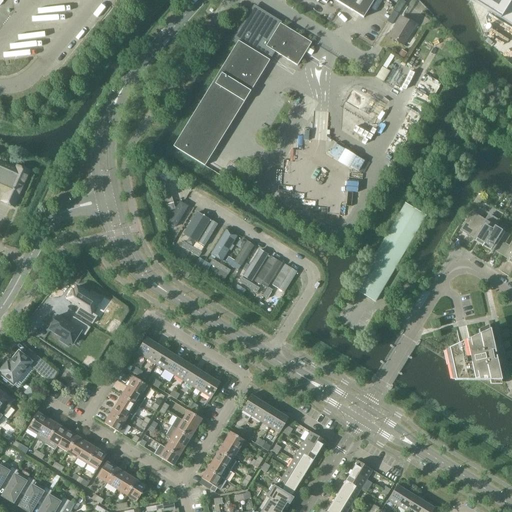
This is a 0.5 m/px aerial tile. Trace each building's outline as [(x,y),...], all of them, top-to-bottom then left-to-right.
[(334,0),(363,18),(374,0),(314,0),(318,2),(319,0),(320,0),(326,3),(328,0),(334,0)] [(402,0),(399,0),(394,10),(399,13),(406,2),(402,0)] [(511,0),(470,0),(511,25),(511,0)] [(239,29),(235,34),(272,57),(275,52),(297,66),(311,43),(281,24),(282,22),(263,11),(262,12),(254,8),(241,30),(239,29)] [(393,11),(387,21),(392,24),(398,14),(393,11)] [(403,45),(415,25),(401,17),(389,36),(403,45)] [(272,57),(235,34),(232,40),(237,44),(173,146),(205,166),(272,57)] [(394,56),(389,53),(382,66),(387,69),(394,56)] [(381,66),(375,77),(384,82),(390,72),(381,66)] [(354,90),(346,103),(359,110),(366,97),(354,90)] [(336,144),(329,154),(338,159),(350,166),(358,171),(364,161),(336,144)] [(0,161),(0,187),(1,188),(0,190),(5,192),(2,201),(14,206),(30,172),(17,166),(16,168),(0,161)] [(162,206),(163,206),(161,199),(172,197),(174,203),(180,201),(181,200),(184,202),(192,188),(157,166),(155,177),(157,189),(160,200),(162,206)] [(479,205),(483,199),(478,196),(474,202),(479,205)] [(174,203),(172,197),(161,199),(163,206),(174,203)] [(174,203),(163,206),(165,212),(175,209),(174,203)] [(373,258),(355,289),(375,301),(403,255),(426,215),(405,203),(373,258)] [(179,230),(192,209),(184,205),(171,226),(179,230)] [(484,246),(497,226),(500,220),(489,214),(486,220),(472,211),(461,230),(468,235),(469,234),(475,239),(474,240),(484,246)] [(198,229),(205,217),(197,213),(185,233),(192,238),(196,232),(198,233),(200,230),(198,229)] [(215,237),(211,235),(218,224),(212,221),(198,243),(204,246),(208,240),(211,243),(215,237)] [(501,255),(508,244),(506,243),(511,235),(497,226),(484,246),(493,252),(494,250),(501,255)] [(222,262),(237,237),(226,230),(211,255),(222,262)] [(181,246),(190,252),(193,247),(184,241),(181,246)] [(239,270),(252,248),(240,241),(226,263),(239,270)] [(507,261),(511,263),(511,242),(510,246),(508,244),(501,255),(508,259),(507,261)] [(202,252),(193,247),(190,252),(199,257),(202,252)] [(250,281),(266,254),(255,247),(238,274),(250,281)] [(265,288),(281,263),(270,257),(255,281),(265,288)] [(211,265),(219,269),(222,265),(213,259),(210,264),(211,265)] [(205,261),(198,271),(204,275),(211,265),(210,264),(205,261)] [(231,270),(222,265),(219,269),(220,270),(228,275),(231,270)] [(284,292),(297,272),(284,265),(272,285),(284,292)] [(183,268),(180,273),(187,277),(190,273),(183,268)] [(220,270),(215,278),(223,283),(228,275),(220,270)] [(239,282),(248,287),(251,283),(242,277),(239,282)] [(260,288),(251,283),(248,287),(257,293),(260,288)] [(237,285),(232,292),(241,298),(245,291),(237,285)] [(73,290),(68,299),(80,307),(76,313),(92,324),(97,316),(92,313),(99,301),(97,300),(99,297),(91,291),(89,295),(77,287),(74,291),(73,290)] [(267,299),(273,290),(268,287),(262,296),(267,299)] [(261,311),(265,305),(260,302),(256,308),(261,311)] [(52,325),(50,329),(62,337),(60,341),(68,346),(70,342),(72,344),(80,332),(85,335),(90,328),(73,318),(69,324),(57,316),(51,324),(52,325)] [(490,329),(449,348),(453,365),(456,380),(501,380),(490,329)] [(137,352),(146,358),(155,343),(146,337),(137,352)] [(146,358),(155,364),(164,349),(155,343),(146,358)] [(57,373),(43,361),(29,349),(24,356),(18,351),(0,372),(0,373),(14,385),(30,366),(51,384),(57,373)] [(165,369),(174,355),(164,349),(155,364),(165,369)] [(165,369),(174,375),(183,360),(174,355),(165,369)] [(174,375),(183,381),(192,366),(183,360),(174,375)] [(193,387),(202,372),(192,366),(183,381),(193,387)] [(202,392),(211,378),(202,372),(193,387),(202,392)] [(127,386),(145,397),(151,388),(133,377),(127,386)] [(220,383),(211,378),(202,392),(211,398),(220,383)] [(122,395),(140,407),(145,397),(127,386),(122,395)] [(0,413),(3,415),(14,401),(0,389),(0,413)] [(34,406),(40,398),(34,393),(27,401),(34,406)] [(116,405),(134,416),(140,407),(122,395),(116,405)] [(242,410),(251,416),(260,401),(251,395),(242,410)] [(251,416),(260,421),(270,407),(260,401),(251,416)] [(110,414),(128,425),(134,416),(116,405),(110,414)] [(260,421),(270,427),(279,412),(270,407),(260,421)] [(188,410),(182,420),(196,429),(202,419),(188,410)] [(28,428),(38,434),(48,419),(38,412),(28,428)] [(288,418),(279,412),(270,427),(279,433),(288,418)] [(123,435),(128,425),(110,414),(105,423),(123,435)] [(190,438),(196,429),(182,420),(177,417),(172,426),(190,438)] [(46,445),(48,440),(57,425),(48,419),(38,434),(35,438),(46,445)] [(48,440),(58,446),(67,430),(57,425),(48,440)] [(166,436),(171,439),(171,438),(185,447),(190,438),(172,426),(166,436)] [(58,446),(67,452),(77,436),(67,430),(58,446)] [(230,432),(224,441),(238,450),(244,440),(230,432)] [(305,441),(319,450),(325,441),(310,432),(305,441)] [(67,452),(77,458),(86,442),(77,436),(67,452)] [(179,456),(185,447),(171,438),(171,439),(165,448),(168,449),(179,456)] [(219,451),(233,459),(238,450),(224,441),(219,451)] [(314,459),(319,450),(305,441),(299,450),(314,459)] [(77,458),(87,464),(96,448),(86,442),(77,458)] [(173,466),(179,456),(168,449),(165,448),(160,445),(154,454),(159,457),(173,466)] [(106,455),(96,448),(87,464),(97,470),(106,455)] [(308,468),(313,460),(314,459),(299,450),(293,459),(308,468)] [(231,471),(236,462),(232,459),(233,459),(219,451),(213,460),(231,471)] [(20,453),(18,457),(19,460),(23,462),(26,456),(20,453)] [(288,468),(302,478),(308,468),(293,459),(288,468)] [(221,477),(225,480),(231,471),(213,460),(207,469),(221,477)] [(358,461),(352,470),(367,479),(372,470),(358,461)] [(97,477),(107,483),(116,468),(106,462),(97,477)] [(0,486),(4,480),(10,484),(16,473),(17,473),(18,470),(11,466),(10,469),(1,464),(0,466),(0,486)] [(107,483),(117,489),(126,474),(116,468),(107,483)] [(282,478),(297,487),(302,478),(288,468),(282,478)] [(225,480),(221,477),(207,469),(202,479),(213,485),(210,490),(214,493),(217,488),(220,490),(226,481),(225,480)] [(361,488),(366,480),(367,479),(352,470),(346,479),(361,488)] [(16,473),(10,484),(2,496),(13,502),(21,490),(27,494),(32,485),(32,486),(35,480),(28,476),(27,479),(17,473),(16,473)] [(56,474),(52,481),(53,482),(49,489),(52,491),(61,477),(56,474)] [(117,489),(126,495),(136,480),(126,474),(117,489)] [(87,482),(79,476),(76,481),(81,484),(86,487),(90,481),(88,480),(87,482)] [(276,487),(291,496),(297,487),(282,478),(276,487)] [(355,498),(361,489),(361,488),(346,479),(341,488),(355,498)] [(146,486),(136,480),(126,495),(136,502),(146,486)] [(32,485),(27,494),(19,506),(29,511),(30,511),(37,500),(44,504),(49,495),(49,496),(52,491),(45,486),(42,491),(32,486),(32,485)] [(291,496),(276,487),(273,485),(266,497),(268,499),(260,511),(285,511),(294,497),(291,496)] [(397,506),(406,491),(397,485),(388,500),(397,506)] [(335,498),(350,507),(355,498),(341,488),(340,489),(335,498)] [(397,506),(407,511),(416,497),(406,491),(397,506)] [(59,502),(49,496),(49,495),(44,504),(38,511),(53,511),(54,511),(56,511),(70,511),(72,510),(71,509),(75,504),(69,501),(62,497),(59,502)] [(407,511),(418,511),(425,502),(416,497),(407,511)] [(329,507),(337,511),(346,511),(350,507),(335,498),(329,507)] [(175,509),(174,502),(162,504),(164,511),(175,509)] [(425,502),(418,511),(432,511),(434,508),(425,502)]
